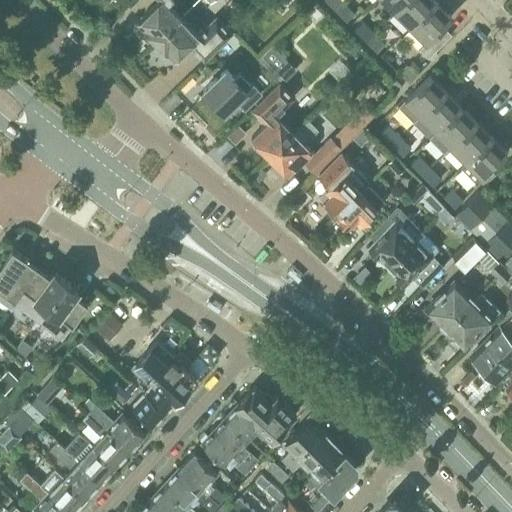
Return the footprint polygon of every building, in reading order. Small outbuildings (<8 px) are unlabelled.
[(155,39),(180,14),(169,3),(171,0),(159,0),(138,21),(146,29),(146,33),(150,37),(154,37),(155,39)] [(326,0),(335,8),(343,1),(342,0),(326,0)] [(404,0),(384,0),(395,10),(404,0)] [(435,0),(404,0),(395,10),(410,25),(435,0)] [(451,16),(435,0),(410,25),(425,41),(419,47),(428,56),(451,33),(442,24),(451,16)] [(343,1),(335,8),(346,20),(354,12),(343,1)] [(180,14),(155,39),(158,42),(158,45),(162,50),(166,50),(174,59),(189,44),(204,60),(232,33),(217,16),(198,34),(180,14)] [(365,39),(373,31),(362,20),(354,28),(365,39)] [(373,31),(365,39),(377,50),(385,42),(373,31)] [(236,34),(230,40),(237,48),(244,42),(236,34)] [(296,68),(273,44),(262,54),(286,78),(296,68)] [(234,76),(231,73),(225,67),(204,88),(224,108),(235,97),(245,107),(261,91),(240,70),(234,76)] [(414,121),(445,89),(429,73),(398,104),(414,121)] [(270,155),(294,131),(285,123),(290,118),(281,109),(295,96),(280,81),(252,108),(266,122),(252,137),(260,145),(261,148),(264,152),(267,152),(270,155)] [(445,89),(420,114),(435,130),(460,104),(445,89)] [(460,104),(435,130),(429,135),(445,151),(451,145),(476,120),(460,104)] [(294,131),(270,155),(272,157),(272,160),(276,164),(279,165),(288,173),(312,149),(305,142),(318,129),(307,119),(294,131)] [(476,120),(451,145),(466,160),(491,135),(476,120)] [(391,143),(399,135),(388,123),(380,131),(391,143)] [(361,124),(351,135),(359,142),(369,132),(361,124)] [(399,135),(391,143),(403,154),(411,146),(399,135)] [(466,160),(460,166),(476,182),(507,151),(491,135),(466,160)] [(330,136),(305,161),(315,172),(341,147),(330,136)] [(368,182),(370,181),(354,164),(355,163),(343,151),(319,174),(330,185),(325,190),(330,195),(323,201),(336,214),(368,182)] [(408,164),(398,154),(389,162),(399,173),(408,164)] [(422,173),(430,165),(418,154),(410,162),(422,173)] [(430,165),(422,173),(433,185),(441,177),(430,165)] [(420,180),(407,194),(416,202),(429,188),(420,180)] [(368,182),(336,214),(349,227),(356,221),(360,226),(380,206),(379,205),(385,199),(368,182)] [(455,206),(462,198),(451,187),(443,195),(455,206)] [(469,226),(495,201),(480,187),(455,212),(469,226)] [(444,204),(436,212),(452,229),(460,221),(444,204)] [(388,262),(421,228),(398,205),(369,234),(375,240),(368,247),(377,256),(380,254),(388,262)] [(507,216),(502,211),(480,234),(485,238),(484,239),(499,254),(511,240),(511,218),(508,215),(507,216)] [(439,246),(421,228),(389,263),(397,270),(394,273),(403,282),(439,246)] [(452,256),(465,269),(485,249),(473,236),(452,256)] [(0,291),(12,301),(38,265),(26,256),(13,247),(0,264),(0,291)] [(437,253),(420,271),(429,279),(446,261),(437,253)] [(511,253),(510,256),(501,264),(504,267),(510,273),(511,270),(511,253)] [(498,260),(489,269),(495,276),(504,267),(501,264),(498,260)] [(38,265),(12,301),(37,319),(66,279),(57,273),(54,276),(38,265)] [(504,267),(495,276),(501,282),(510,273),(504,267)] [(66,279),(37,319),(62,337),(88,302),(73,290),(76,287),(66,279)] [(445,326),(472,299),(453,280),(427,307),(445,326)] [(472,299),(445,326),(449,330),(463,344),(490,317),(472,299)] [(107,311),(93,325),(109,340),(123,325),(107,311)] [(484,365),(511,337),(511,313),(472,353),(484,365)] [(77,343),(90,355),(97,347),(85,336),(77,343)] [(511,337),(484,365),(496,377),(511,361),(511,337)] [(153,378),(175,353),(173,351),(172,346),(166,340),(162,341),(158,338),(130,368),(141,377),(146,372),(153,378)] [(24,340),(18,348),(27,356),(34,346),(24,340)] [(192,359),(180,348),(154,376),(177,398),(197,376),(186,366),(192,359)] [(1,375),(12,385),(18,377),(8,368),(1,375)] [(153,378),(146,372),(138,380),(145,387),(143,389),(165,410),(177,398),(154,376),(153,378)] [(12,385),(1,375),(0,376),(0,387),(5,392),(12,385)] [(37,393),(47,401),(60,386),(51,378),(37,393)] [(165,410),(143,389),(132,380),(125,388),(117,379),(110,386),(110,389),(123,402),(126,399),(153,424),(165,410)] [(264,393),(255,385),(251,390),(249,389),(239,401),(263,423),(261,425),(267,431),(270,433),(288,413),(291,416),(296,411),(285,400),(283,402),(275,395),(274,397),(267,391),(264,393)] [(38,422),(52,406),(34,390),(19,406),(38,422)] [(88,395),(82,403),(89,409),(95,401),(88,395)] [(89,409),(87,411),(88,411),(129,449),(144,433),(122,411),(115,419),(96,402),(95,401),(89,409)] [(226,415),(249,436),(255,429),(262,436),(267,431),(261,425),(263,423),(239,401),(226,415)] [(106,428),(88,411),(83,418),(98,432),(89,441),(115,465),(129,449),(106,428)] [(287,464),(321,426),(309,414),(285,441),(291,447),(282,458),(287,464)] [(249,436),(226,415),(214,427),(244,455),(250,449),(242,443),(249,436)] [(10,425),(0,436),(0,442),(8,450),(21,435),(10,425)] [(321,426),(287,464),(292,469),(302,459),(309,466),(333,439),(321,426)] [(244,455),(214,427),(202,440),(225,462),(232,454),(239,461),(244,455)] [(100,480),(115,465),(89,441),(79,431),(65,448),(100,480)] [(48,432),(41,439),(70,467),(63,475),(85,496),(100,480),(65,448),(48,432)] [(333,439),(309,466),(315,472),(305,482),(311,488),(320,478),(345,450),(333,439)] [(178,466),(201,488),(217,503),(224,495),(208,480),(216,471),(193,450),(178,466)] [(245,456),(254,463),(259,457),(251,450),(245,456)] [(311,488),(304,496),(317,508),(355,466),(355,461),(345,450),(320,478),(311,488)] [(254,463),(245,456),(236,465),(245,473),(254,463)] [(217,503),(201,488),(178,466),(164,482),(186,503),(194,494),(211,510),(217,503)] [(54,467),(40,483),(71,511),(85,496),(63,475),(54,467)] [(40,483),(27,470),(20,478),(38,494),(30,503),(39,511),(70,511),(71,511),(40,483)] [(270,508),(274,511),(304,511),(284,493),(260,472),(254,478),(278,500),(270,508)] [(149,498),(164,511),(178,511),(186,503),(164,482),(149,498)] [(244,511),(274,511),(270,508),(266,511),(256,511),(239,496),(233,503),(242,511),(242,510),(244,511)] [(136,511),(164,511),(149,498),(136,511)] [(389,500),(377,511),(405,511),(394,500),(389,500)]
